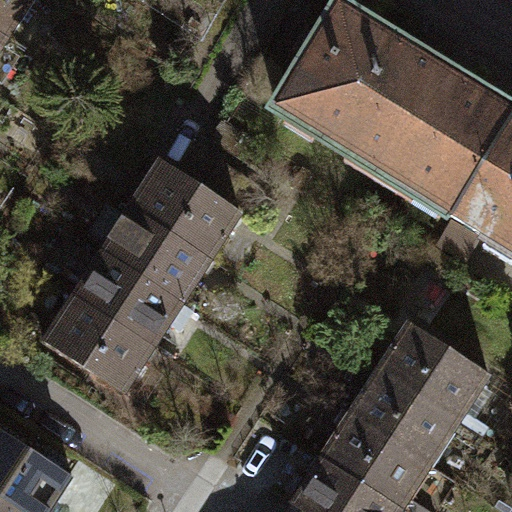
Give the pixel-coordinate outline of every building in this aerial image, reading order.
[(26,0),(0,0),(0,38),(1,39),(26,0)] [(265,110),(446,220),(509,116),(328,6),(265,110)] [(511,117),(509,116),(446,220),(511,259),(511,117)] [(234,217),(153,163),(124,208),(205,261),(234,217)] [(205,261),(124,208),(95,253),(176,306),(205,261)] [(176,306),(95,253),(65,297),(146,350),(176,306)] [(146,350),(65,297),(36,342),(117,395),(146,350)] [(452,421),(481,376),(400,325),(371,369),(452,421)] [(423,465),(452,421),(371,369),(343,414),(423,465)] [(395,510),(423,465),(343,414),(314,459),(395,510)] [(39,511),(61,479),(0,439),(0,503),(13,511),(39,511)] [(393,511),(395,510),(314,459),(285,505),(295,511),(393,511)] [(13,511),(0,503),(0,511),(13,511)]
